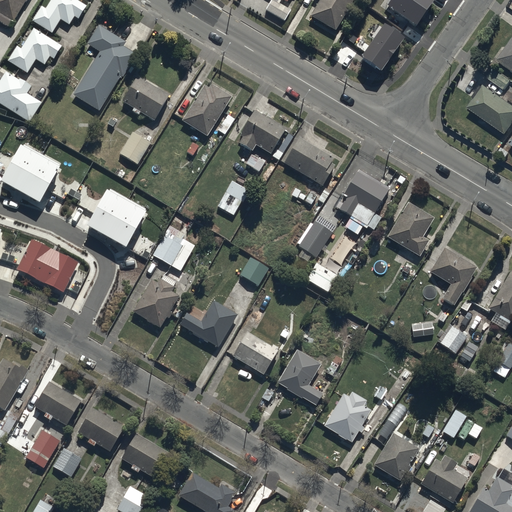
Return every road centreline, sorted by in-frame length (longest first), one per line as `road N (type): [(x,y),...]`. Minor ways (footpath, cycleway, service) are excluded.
road 1 (residential): [(73,341),(367,511)]
road 2 (secondary): [(385,129),(169,0)]
road 3 (residential): [(0,210),(99,251),(105,275),(73,341)]
road 4 (residential): [(385,129),(477,0)]
road 5 (secondary): [(511,205),(385,129)]
